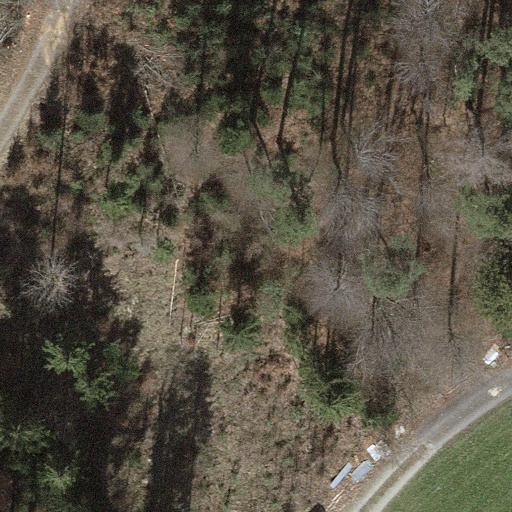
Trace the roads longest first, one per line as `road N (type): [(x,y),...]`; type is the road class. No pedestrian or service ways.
road 1 (track): [(375,511),(456,411),(511,378)]
road 2 (track): [(0,161),(46,95),(80,0)]
